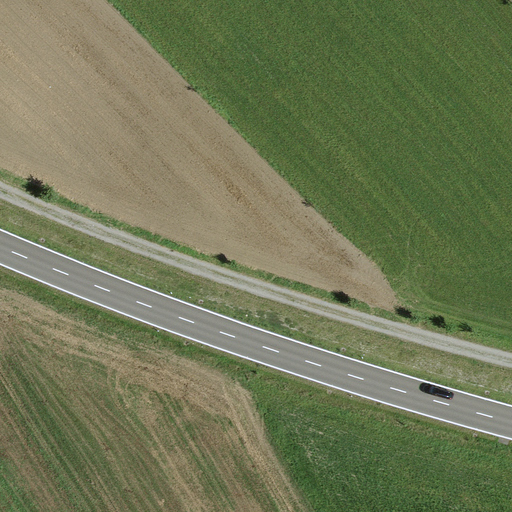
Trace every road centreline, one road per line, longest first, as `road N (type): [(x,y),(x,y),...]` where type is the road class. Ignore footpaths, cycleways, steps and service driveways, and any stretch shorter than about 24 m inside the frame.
road 1 (secondary): [(511,421),(273,350),(0,246)]
road 2 (track): [(511,359),(374,324),(105,233),(0,188)]
